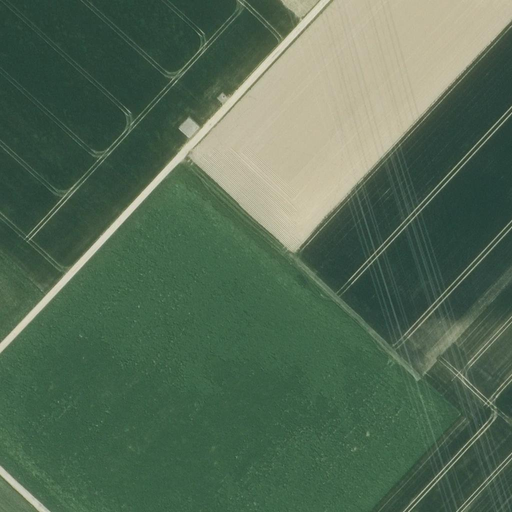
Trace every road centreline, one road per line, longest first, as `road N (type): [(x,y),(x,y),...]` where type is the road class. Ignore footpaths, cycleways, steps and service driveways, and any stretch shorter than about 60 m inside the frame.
road 1 (track): [(0,347),(325,0)]
road 2 (track): [(460,410),(178,158)]
